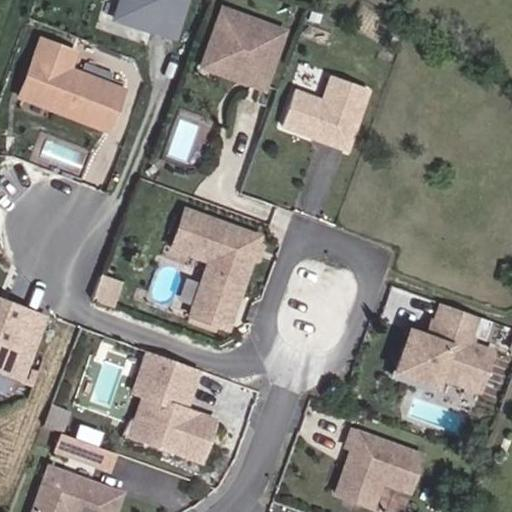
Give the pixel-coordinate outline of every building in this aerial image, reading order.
[(182,0),(115,0),(110,17),(171,36),(182,0)] [(287,30),(219,6),(195,73),(263,97),(287,30)] [(71,50),(37,37),(16,93),(105,126),(119,87),(65,66),(71,50)] [(281,129),(306,138),(348,153),(371,89),(329,74),(321,97),(296,88),(281,129)] [(185,318),(229,333),(249,276),(249,277),(265,235),(186,206),(170,248),(205,260),(185,318)] [(114,305),(124,280),(102,271),(92,296),(114,305)] [(0,354),(21,363),(40,317),(1,301),(0,303),(0,354)] [(496,360),(478,353),(490,322),(440,303),(428,335),(409,328),(392,376),(479,407),(496,360)] [(219,419),(188,409),(201,371),(143,351),(127,395),(139,399),(125,441),(203,467),(219,419)] [(0,354),(0,373),(15,379),(21,363),(0,354)] [(349,454),(334,494),(375,509),(384,485),(412,495),(427,454),(351,426),(342,451),(349,454)] [(58,431),(52,452),(111,468),(117,447),(58,431)] [(119,511),(126,493),(48,463),(29,511),(119,511)]
